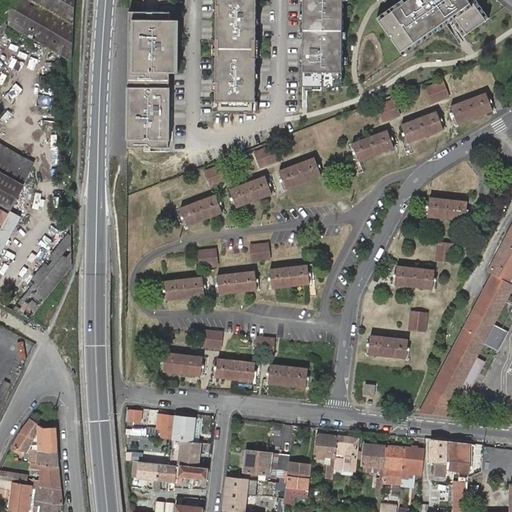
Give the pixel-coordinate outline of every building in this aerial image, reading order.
[(74,5),(74,0),(0,0),(0,227),(10,210),(24,185),(0,171),(0,38),(8,24),(72,60),(74,5)] [(212,87),(212,98),(214,98),(214,108),(249,108),(249,98),(252,98),(252,54),(250,54),(250,42),(252,42),(252,0),(212,0),(213,8),(215,8),(215,16),(213,16),(212,41),(215,41),(215,54),(212,54),(212,79),(214,79),(214,87),(212,87)] [(340,0),(302,0),(302,19),(341,20),(340,0)] [(402,0),(391,8),(402,23),(404,22),(406,25),(404,26),(413,40),(452,13),(465,32),(484,18),(472,0),(402,0)] [(129,8),(124,144),(141,145),(147,145),(165,146),(171,9),(129,8)] [(341,20),(302,19),(301,84),(340,84),(341,20)] [(511,60),(494,69),(502,85),(511,79),(511,60)] [(443,79),(426,85),(432,100),(448,94),(443,79)] [(485,90),(450,103),(456,122),(491,109),(485,90)] [(393,98),(377,104),(382,118),(398,112),(393,98)] [(436,109),(400,122),(407,140),(442,127),(436,109)] [(350,141),(357,159),(393,145),(386,127),(350,141)] [(271,144),(254,150),(260,165),(277,158),(271,144)] [(278,167),(285,186),(320,173),(313,155),(278,167)] [(221,162),(204,169),(210,183),(226,177),(221,162)] [(229,186),(235,204),(271,191),(264,173),(229,186)] [(179,205),(186,223),(221,210),(215,192),(179,205)] [(428,194),(426,213),(462,218),(465,199),(428,194)] [(511,269),(511,220),(486,269),(491,271),(470,310),(490,321),(507,289),(511,282),(507,280),(511,269)] [(6,306),(30,318),(48,295),(72,266),(71,223),(6,306)] [(435,239),(433,257),(449,259),(451,241),(435,239)] [(250,244),(252,260),(271,258),(269,242),(250,244)] [(198,250),(200,266),(218,264),(217,248),(198,250)] [(269,268),(271,288),(309,283),(306,263),(269,268)] [(394,263),(392,283),(430,286),(432,267),(394,263)] [(218,274),(220,294),(257,290),(255,270),(218,274)] [(166,280),(168,300),(205,295),(203,275),(166,280)] [(490,321),(470,310),(450,348),(470,359),(472,355),(479,342),(489,323),(490,321)] [(411,311),(409,329),(426,331),(428,313),(411,311)] [(505,331),(489,323),(479,342),(495,351),(505,331)] [(201,327),(199,344),(218,346),(220,329),(201,327)] [(368,332),(366,352),(404,357),(406,336),(368,332)] [(20,373),(34,342),(13,333),(12,335),(9,333),(5,342),(13,345),(0,373),(0,404),(10,383),(7,381),(12,370),(20,373)] [(253,333),(251,349),(271,351),(273,335),(253,333)] [(417,410),(442,413),(457,384),(462,384),(468,384),(469,384),(482,359),(472,355),(470,359),(450,348),(417,410)] [(163,349),(161,368),(199,372),(201,354),(163,349)] [(215,355),(213,374),(250,378),(252,359),(215,355)] [(268,361),(266,380),(304,384),(306,365),(268,361)] [(364,383),(363,394),(374,395),(375,384),(364,383)] [(147,410),(131,409),(130,420),(146,421),(147,410)] [(194,417),(164,413),(164,415),(159,414),(158,425),(163,426),(162,436),(191,440),(194,417)] [(31,418),(21,432),(34,437),(38,431),(43,425),(31,418)] [(39,450),(58,453),(56,427),(45,426),(43,425),(38,431),(39,450)] [(21,432),(11,448),(27,451),(29,448),(34,437),(21,432)] [(326,477),(333,478),(334,466),(338,435),(317,433),(314,456),(328,458),(326,477)] [(359,437),(338,435),(334,466),(342,467),(343,456),(357,457),(359,437)] [(174,439),(171,463),(199,466),(202,443),(174,439)] [(470,444),(431,439),(429,460),(437,461),(436,474),(447,475),(447,468),(468,470),(470,444)] [(385,466),(387,446),(364,443),(362,463),(365,463),(385,466)] [(402,473),(405,448),(387,446),(385,466),(384,471),(402,473)] [(146,459),(147,449),(130,447),(129,457),(146,459)] [(408,473),(422,475),(424,450),(405,448),(402,473),(402,478),(408,478),(408,473)] [(246,449),(244,472),(269,475),(272,452),(246,449)] [(37,463),(58,466),(58,453),(39,450),(37,463)] [(276,481),(279,453),(272,452),(269,475),(269,480),(276,481)] [(288,462),(289,454),(279,453),(276,481),(286,482),(288,462)] [(146,460),(135,459),(131,458),(129,478),(134,478),(133,482),(149,484),(148,494),(156,494),(157,485),(178,487),(179,482),(201,484),(200,492),(205,493),(206,485),(208,467),(199,466),(171,463),(164,462),(146,460)] [(39,485),(61,488),(58,466),(37,463),(35,463),(31,462),(30,468),(41,470),(39,480),(29,478),(28,483),(36,484),(39,485)] [(308,495),(311,465),(288,462),(286,482),(284,502),(294,503),(295,494),(308,495)] [(381,471),(384,471),(385,466),(365,463),(365,469),(381,471)] [(15,481),(26,483),(27,475),(0,470),(0,478),(11,480),(15,481)] [(375,488),(383,489),(384,471),(381,471),(380,478),(377,477),(375,488)] [(256,481),(227,478),(223,509),(232,510),(244,511),(246,494),(255,495),(256,481)] [(465,507),(467,481),(457,480),(455,506),(465,507)] [(25,484),(14,483),(14,487),(10,509),(20,511),(28,511),(31,493),(32,486),(25,484)] [(62,504),(61,488),(39,485),(37,500),(45,501),(42,511),(57,511),(59,503),(62,504)] [(172,511),(173,502),(155,501),(154,511),(172,511)] [(184,511),(185,505),(176,503),(175,511),(184,511)]
